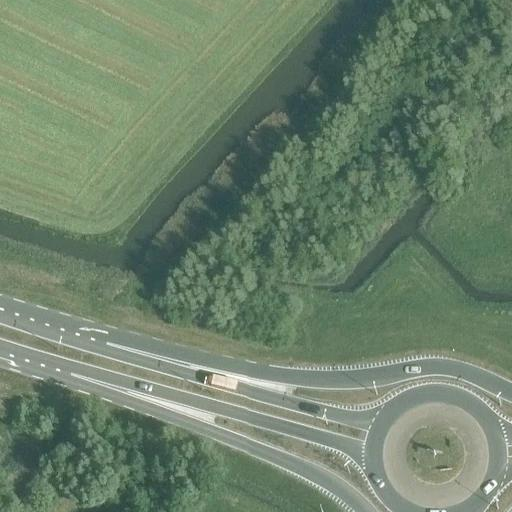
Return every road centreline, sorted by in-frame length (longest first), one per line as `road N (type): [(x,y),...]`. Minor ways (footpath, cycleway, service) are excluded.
road 1 (trunk): [(511,394),(452,368),(320,381),(78,336)]
road 2 (primary): [(59,372),(323,479),(364,511)]
road 3 (primary): [(59,372),(372,456)]
road 4 (primary): [(381,423),(180,373),(78,336)]
road 5 (trunk): [(493,432),(469,404),(434,393),(409,399),(381,423)]
